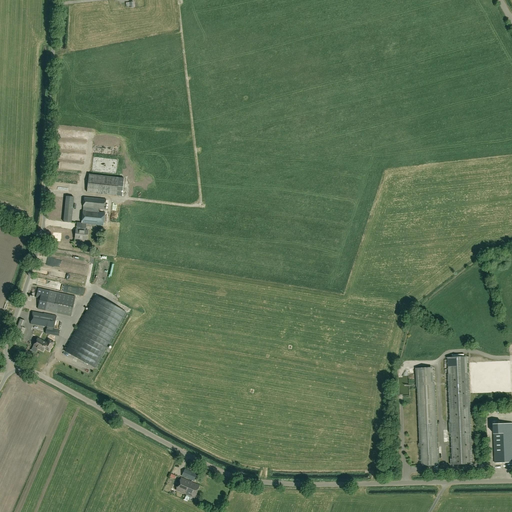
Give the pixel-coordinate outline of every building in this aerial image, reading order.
[(122,196),(124,179),(89,175),(87,192),(117,196),(122,196)] [(64,196),(62,222),(70,223),(72,197),(64,196)] [(84,197),(83,208),(99,209),(105,210),(106,199),(84,197)] [(98,212),(99,209),(83,208),(81,230),(86,230),(86,224),(103,226),(105,213),(98,212)] [(86,230),(81,230),(76,229),(75,239),(87,240),(88,231),(86,230)] [(38,309),(71,316),(76,296),(38,288),(36,298),(40,298),(38,309)] [(125,312),(96,297),(66,352),(95,368),(125,312)] [(54,328),(56,315),(42,313),(32,312),(30,324),(47,327),(46,327),(47,327),(53,328),(54,328)] [(21,342),(26,328),(23,327),(25,321),(20,319),(13,339),(21,342)] [(60,331),(53,329),(53,328),(47,327),(47,328),(46,328),(45,334),(59,336),(60,331)] [(49,351),(54,342),(48,339),(46,343),(38,338),(33,346),(43,351),(45,349),(49,351)] [(446,358),(451,465),(473,464),(468,357),(446,358)] [(435,367),(416,368),(420,466),(439,465),(435,367)] [(511,422),(493,424),(495,463),(511,462),(511,422)] [(197,474),(188,470),(185,469),(182,476),(185,477),(194,481),(197,474)] [(186,494),(191,482),(181,478),(176,490),(186,494)] [(200,486),(191,482),(186,494),(195,498),(200,486)]
